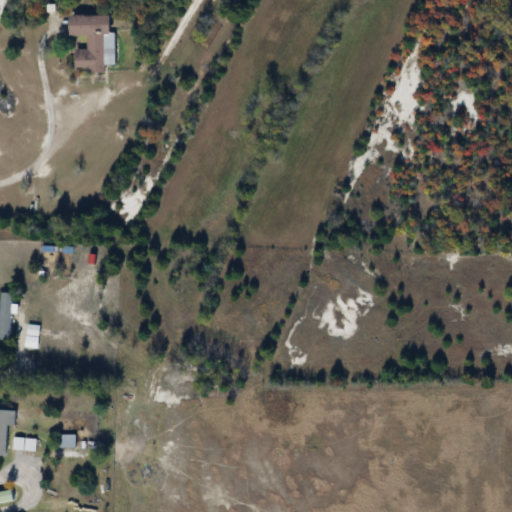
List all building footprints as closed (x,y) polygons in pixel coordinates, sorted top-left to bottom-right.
[(116,15),(72,16),(73,37),(88,36),(89,50),(78,50),(78,73),(108,72),(108,66),(117,66),(116,15)] [(1,341),(13,341),(13,294),(1,294),(1,341)] [(8,427),(17,427),(17,412),(0,410),(0,456),(8,457),(8,427)] [(76,436),(60,436),(61,448),(76,447),(76,436)] [(14,451),(36,451),(36,440),(14,440),(14,451)]
